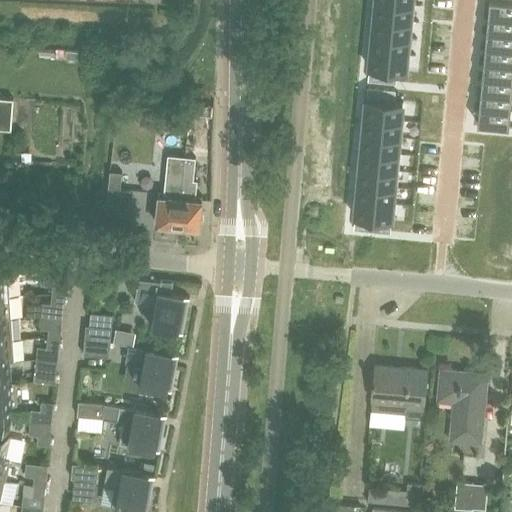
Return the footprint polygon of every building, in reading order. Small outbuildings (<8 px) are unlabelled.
[(387,0),(375,0),(374,16),(411,19),(412,2),(387,0)] [(511,0),(489,0),(488,12),(511,14),(511,0)] [(511,14),(488,12),(487,28),(511,30),(511,14)] [(374,16),(373,32),(409,36),(411,19),(374,16)] [(511,30),(487,28),(485,43),(511,45),(511,30)] [(373,32),(371,49),(408,53),(409,36),(373,32)] [(511,45),(485,43),(484,58),(511,60),(511,45)] [(371,49),(369,67),(379,68),(388,69),(397,69),(406,70),(408,53),(371,49)] [(511,60),(484,58),(482,73),(511,76),(511,60)] [(369,67),(368,79),(378,80),(379,68),(369,67)] [(379,68),(378,80),(387,80),(388,69),(379,68)] [(388,69),(387,80),(396,81),(397,69),(388,69)] [(511,76),(482,73),(481,89),(511,91),(511,76)] [(368,86),(366,98),(376,99),(377,87),(368,86)] [(377,87),(376,99),(385,100),(386,88),(377,87)] [(386,88),(385,100),(394,101),(396,89),(386,88)] [(511,91),(481,89),(479,104),(511,107),(511,96),(511,91)] [(0,127),(11,129),(14,98),(0,96),(0,127)] [(366,98),(365,116),(401,119),(403,101),(394,101),(385,100),(376,99),(366,98)] [(211,114),(212,104),(213,105),(213,104),(190,102),(189,112),(211,115),(211,114)] [(141,104),(139,124),(159,125),(159,122),(171,123),(172,106),(141,104)] [(479,104),(478,120),(509,123),(511,107),(479,104)] [(365,116),(363,132),(400,136),(401,119),(365,116)] [(363,132),(361,149),(398,153),(400,136),(363,132)] [(361,149),(360,166),(396,169),(398,153),(361,149)] [(178,225),(185,156),(168,154),(164,192),(160,191),(156,223),(160,224),(161,226),(171,227),(171,225),(178,225)] [(185,156),(178,225),(184,226),(184,228),(194,229),(196,227),(199,227),(202,200),(196,199),(196,193),(197,179),(194,179),(196,157),(185,156)] [(360,166),(358,183),(395,186),(396,169),(360,166)] [(110,171),(107,205),(128,207),(130,189),(121,188),(122,172),(110,171)] [(358,183),(357,199),(393,203),(395,186),(358,183)] [(357,199),(355,217),(365,218),(373,219),(382,220),(391,220),(393,203),(357,199)] [(355,217),(354,229),(364,230),(365,218),(355,217)] [(365,218),(364,230),(372,231),(373,219),(365,218)] [(373,219),(372,231),(380,231),(382,220),(373,219)] [(382,220),(380,231),(390,232),(391,220),(382,220)] [(0,296),(10,295),(8,273),(2,273),(1,265),(0,265),(0,296)] [(171,293),(174,281),(161,280),(158,290),(142,287),(139,302),(156,305),(151,327),(183,333),(183,332),(182,331),(184,319),(185,319),(186,318),(180,317),(184,297),(190,298),(190,297),(171,293)] [(66,286),(53,285),(52,294),(65,295),(66,286)] [(51,303),(64,304),(65,295),(52,294),(51,303)] [(10,295),(0,296),(0,317),(11,317),(10,295)] [(0,339),(13,338),(11,317),(0,317),(0,339)] [(86,324),(84,339),(111,341),(112,326),(86,324)] [(49,329),(48,338),(60,339),(61,330),(49,329)] [(0,360),(14,360),(13,338),(0,339),(0,360)] [(48,338),(47,347),(60,348),(60,339),(48,338)] [(109,356),(111,341),(84,339),(83,354),(109,356)] [(172,391),(172,389),(171,389),(173,377),(174,377),(174,376),(169,375),(173,355),(178,356),(179,355),(147,348),(129,345),(125,362),(144,366),(140,385),(172,391)] [(14,361),(14,360),(0,360),(0,382),(16,382),(16,381),(11,381),(10,361),(14,361)] [(393,365),(376,363),(375,379),(372,379),(372,384),(374,384),(372,399),(374,399),(398,401),(397,414),(405,415),(405,416),(423,418),(424,408),(428,368),(402,366),(402,365),(401,365),(401,367),(394,367),(394,365),(393,365)] [(456,438),(453,438),(453,437),(451,437),(451,439),(480,441),(487,374),(441,370),(439,399),(455,401),(452,427),(457,427),(456,438)] [(57,374),(44,372),(43,381),(56,383),(57,374)] [(0,419),(11,420),(10,405),(18,404),(16,382),(0,382),(0,419)] [(40,410),(53,411),(54,402),(41,400),(40,410)] [(78,400),(77,415),(103,417),(105,402),(78,400)] [(160,450),(160,449),(159,449),(162,437),(163,437),(163,436),(157,435),(161,414),(167,416),(167,414),(119,405),(105,402),(103,417),(117,420),(123,421),(119,442),(160,450)] [(7,435),(11,420),(0,419),(0,456),(10,459),(10,458),(6,457),(10,436),(7,435)] [(50,445),(51,436),(38,435),(37,444),(50,445)] [(0,478),(5,480),(10,459),(0,456),(0,478)] [(97,480),(99,465),(72,462),(71,477),(97,480)] [(148,511),(147,510),(150,498),(151,498),(151,497),(145,496),(149,476),(155,477),(155,476),(107,466),(104,486),(115,488),(112,505),(148,511)] [(47,477),(34,476),(33,485),(46,486),(47,477)] [(367,501),(420,505),(422,483),(408,482),(407,490),(369,486),(368,499),(367,499),(367,501)] [(472,508),(485,509),(488,484),(457,483),(455,508),(472,509),(472,508)] [(32,494),(45,495),(46,486),(33,485),(32,494)]
